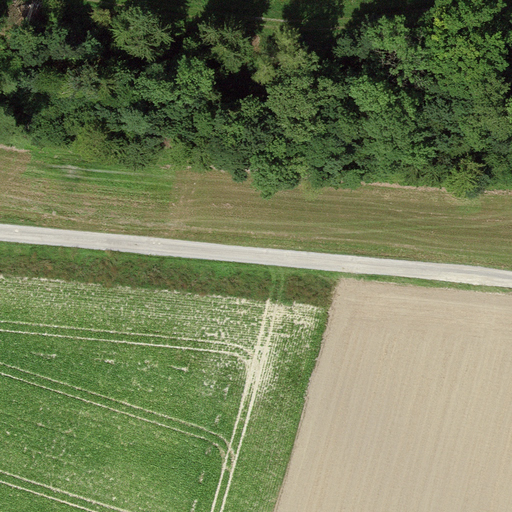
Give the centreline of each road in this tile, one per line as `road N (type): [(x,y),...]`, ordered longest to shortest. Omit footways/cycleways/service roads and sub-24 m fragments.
road 1 (track): [(511,286),(0,241)]
road 2 (track): [(511,3),(294,31),(100,0)]
